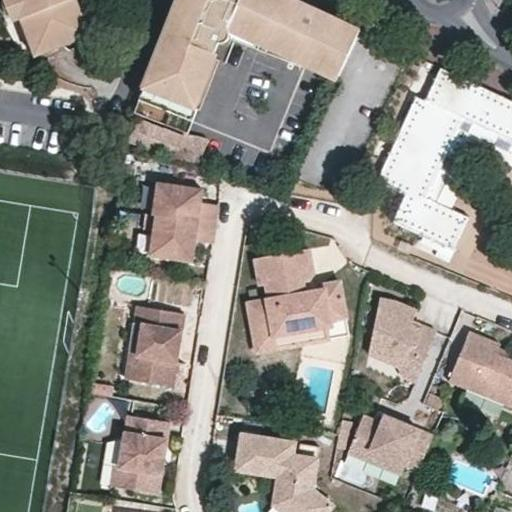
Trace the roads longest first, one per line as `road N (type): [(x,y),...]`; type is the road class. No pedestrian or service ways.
road 1 (residential): [(190,511),(188,483),(236,196),(327,215),(374,258),(511,314)]
road 2 (residential): [(167,0),(129,89),(103,118),(0,106)]
